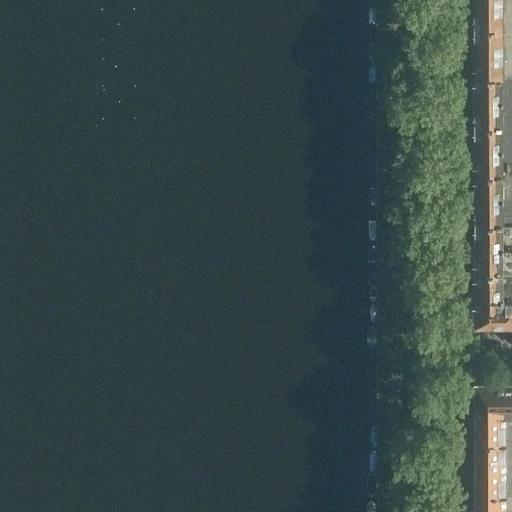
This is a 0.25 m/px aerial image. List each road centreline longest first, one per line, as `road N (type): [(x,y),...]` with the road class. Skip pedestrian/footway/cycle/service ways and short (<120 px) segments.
road 1 (residential): [(446,0),(449,335)]
road 2 (residential): [(449,335),(449,511)]
